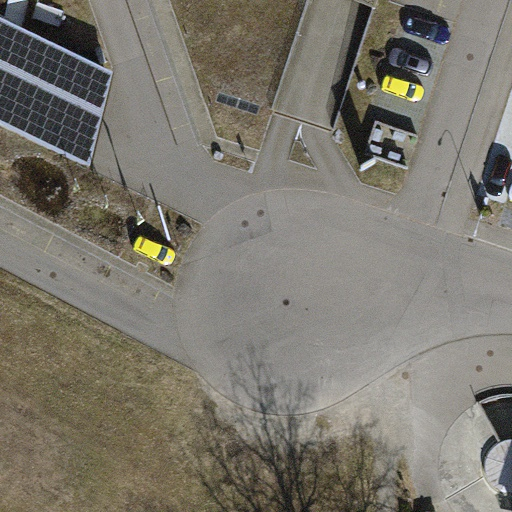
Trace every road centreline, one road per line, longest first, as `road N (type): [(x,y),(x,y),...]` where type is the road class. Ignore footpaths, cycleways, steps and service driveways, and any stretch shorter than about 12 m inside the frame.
road 1 (track): [(388,511),(397,393),(437,265)]
road 2 (residential): [(511,289),(437,265),(291,306)]
